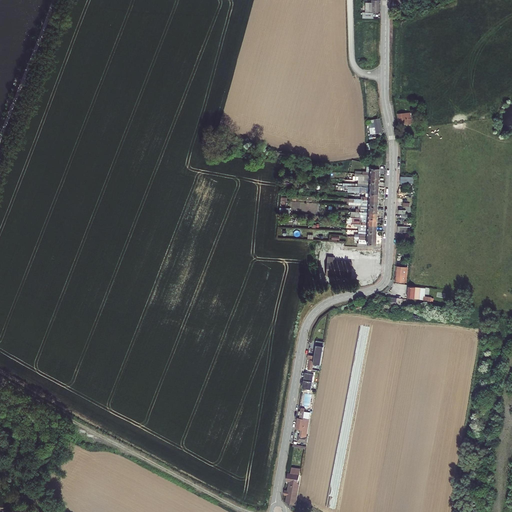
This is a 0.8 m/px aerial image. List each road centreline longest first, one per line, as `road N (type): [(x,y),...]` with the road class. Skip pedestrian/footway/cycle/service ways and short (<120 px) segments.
road 1 (residential): [(385,75),(393,141),(386,280),(326,303),(308,320),(276,510)]
road 2 (track): [(0,376),(245,511)]
road 3 (track): [(511,364),(505,373),(497,511)]
